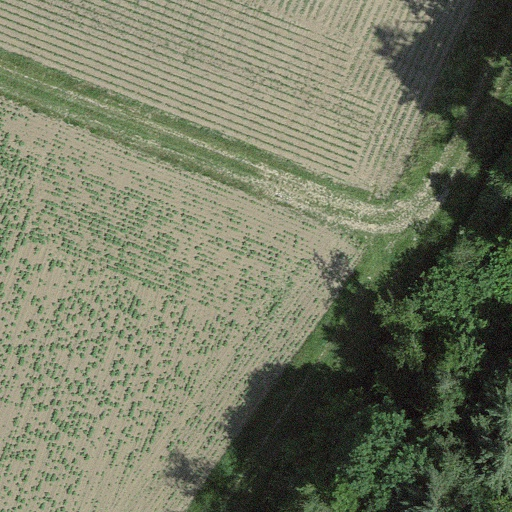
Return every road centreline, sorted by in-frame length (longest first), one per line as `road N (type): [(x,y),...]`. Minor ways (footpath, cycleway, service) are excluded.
road 1 (track): [(511,46),(455,156),(396,235),(225,511)]
road 2 (track): [(0,74),(396,235)]
